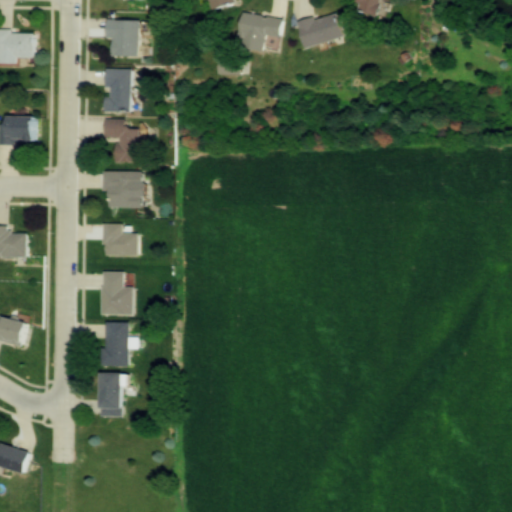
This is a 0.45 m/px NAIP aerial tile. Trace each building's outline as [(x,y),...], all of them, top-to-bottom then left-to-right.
[(210,0),(213,10),(238,3),(236,0),(210,0)] [(360,11),(379,16),(382,0),(353,0),(362,2),(360,11)] [(339,11),(301,22),(308,47),(346,37),(339,11)] [(241,37),(246,38),(244,47),(266,51),(269,35),(282,37),(285,18),(245,12),(241,37)] [(108,39),(113,39),(113,57),(140,57),(140,20),(108,20),(108,39)] [(0,61),(19,62),(19,59),(35,59),(36,31),(0,30),(0,61)] [(218,74),(241,74),(241,58),(218,58),(218,74)] [(133,69),(107,69),(107,112),(133,112),(133,69)] [(37,116),(7,116),(7,124),(0,124),(0,143),(37,143),(37,116)] [(128,120),(106,120),(106,137),(119,137),(118,162),(140,162),(140,128),(128,128),(128,120)] [(137,208),(137,171),(105,171),(105,191),(116,191),(116,208),(137,208)] [(124,224),(105,224),(105,256),(140,256),(140,233),(124,233),(124,224)] [(11,226),(0,225),(0,255),(29,256),(29,233),(11,233),(11,226)] [(126,314),(126,271),(103,271),(103,314),(126,314)] [(0,339),(25,344),(29,320),(0,315),(0,339)] [(130,365),(130,322),(104,322),(104,365),(130,365)] [(101,415),(123,415),(123,372),(101,372),(101,415)] [(0,450),(0,465),(26,474),(32,452),(3,443),(0,450)]
